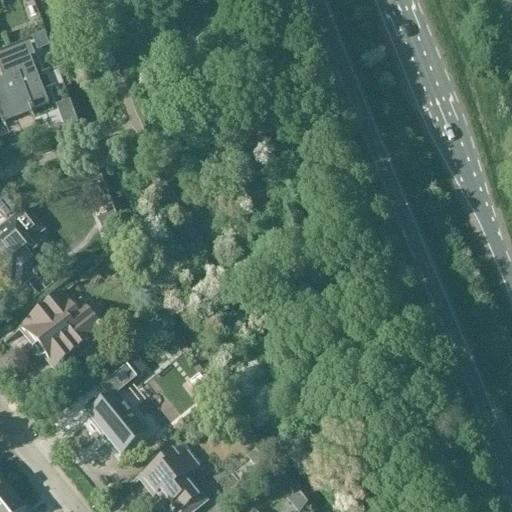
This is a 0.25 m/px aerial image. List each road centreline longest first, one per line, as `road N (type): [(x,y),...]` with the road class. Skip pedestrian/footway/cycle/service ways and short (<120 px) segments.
road 1 (primary): [(319,0),(511,492)]
road 2 (primary): [(511,295),(398,0)]
